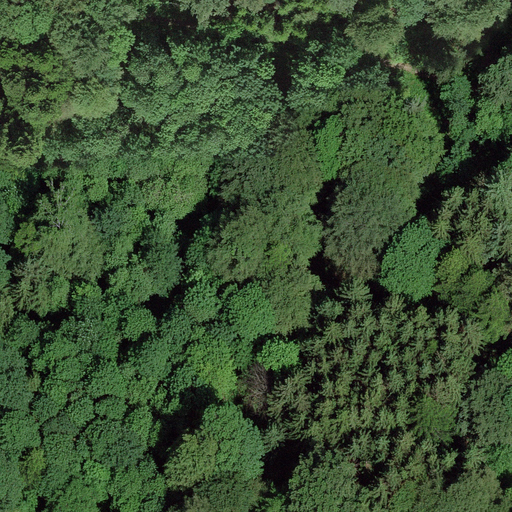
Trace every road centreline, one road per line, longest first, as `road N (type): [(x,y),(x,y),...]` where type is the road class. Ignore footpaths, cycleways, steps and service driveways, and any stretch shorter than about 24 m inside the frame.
road 1 (track): [(92,0),(334,49),(511,97)]
road 2 (track): [(511,456),(338,457),(265,469),(133,511)]
